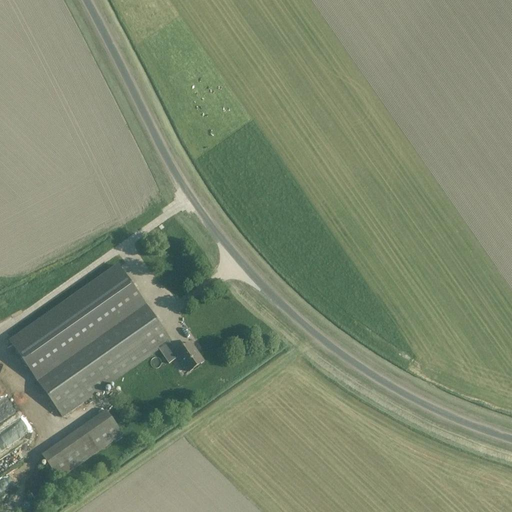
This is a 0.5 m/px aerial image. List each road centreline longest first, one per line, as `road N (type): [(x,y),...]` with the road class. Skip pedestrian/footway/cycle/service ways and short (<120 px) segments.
road 1 (unclassified): [(85,0),(190,197),(248,272),(375,377),(511,439)]
road 2 (track): [(190,197),(0,332)]
road 3 (track): [(0,346),(44,429),(11,511)]
